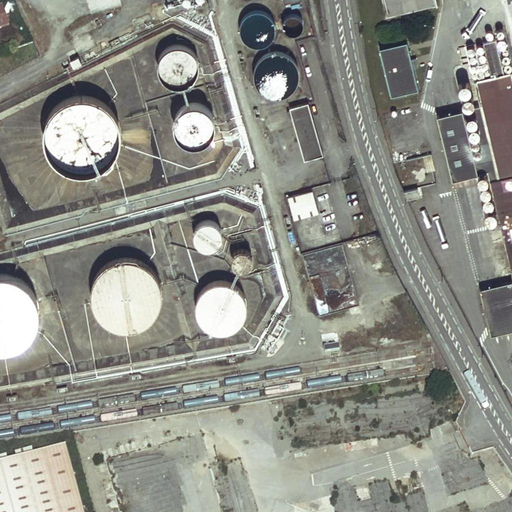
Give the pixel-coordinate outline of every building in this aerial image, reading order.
[(435,1),(434,0),(383,0),(386,13),(435,1)] [(1,5),(0,5),(0,28),(9,26),(1,5)] [(259,7),(257,7),(254,7),(252,8),(250,9),(248,10),(246,11),(245,13),(243,14),(242,16),(241,18),(240,21),(240,23),(239,25),(239,28),(240,30),(241,32),(242,34),(243,36),(244,38),(246,39),(248,41),(250,42),(252,43),(254,44),(256,44),(259,44),(261,44),(263,43),(266,42),(268,41),(269,40),(271,38),(273,36),(274,34),(275,32),(276,30),(276,28),(276,26),(276,23),(276,21),(275,19),(274,17),(273,15),(271,13),(270,11),(268,10),(266,9),(264,8),(261,7),(259,7)] [(297,12),(294,12),(291,12),(289,13),(287,14),(285,16),(284,19),(284,21),(284,24),(285,26),(286,28),(288,30),(290,31),(293,32),(295,32),(298,32),(300,30),(302,28),(303,26),(304,24),(304,21),(304,19),(303,16),(301,15),(299,13),(297,12)] [(411,54),(406,36),(379,43),(391,91),(418,84),(413,63),(411,54)] [(161,52),(159,55),(158,57),(158,60),(157,63),(157,65),(157,67),(158,70),(159,72),(160,74),(161,77),(163,78),(165,80),(168,82),(170,83),(172,84),(173,84),(175,84),(179,85),(182,84),(185,84),(187,82),(189,81),(191,80),(193,78),(195,75),(197,73),(198,69),(198,66),(199,63),(198,61),(198,58),(197,56),(196,54),(194,51),(192,49),(190,47),(187,45),(184,44),(180,43),(177,43),(174,44),(171,44),(169,45),(167,47),(165,48),(163,50),(161,52)] [(276,52),(273,52),(270,52),(268,53),(265,54),(263,55),(260,57),(258,59),(256,61),(255,63),(254,66),(253,68),(252,71),(252,74),(252,77),(253,79),(254,82),(255,85),(256,87),(258,89),(260,91),(262,93),(265,94),(267,95),(270,96),(273,96),(276,96),(278,96),(281,95),(284,94),(286,93),(288,91),(291,89),(292,87),(294,85),(295,82),(296,80),(297,77),(297,74),(297,71),(296,69),(295,66),(294,63),(293,61),(291,59),(289,57),(286,55),(284,54),(281,53),(279,52),(276,52)] [(511,70),(467,80),(476,117),(440,125),(452,175),(487,167),(511,273),(511,276),(501,279),(511,325),(511,324),(511,70)] [(84,94),(79,94),(74,95),(70,96),(65,97),(61,100),(57,102),(54,106),(51,109),(48,113),(46,118),(45,122),(44,127),(43,132),(44,136),(44,141),(46,146),(48,150),(50,154),(53,158),(57,161),(61,164),(65,166),(69,168),(74,169),(79,170),(83,170),(88,169),(93,168),(97,167),(102,164),(105,162),(109,158),(112,155),(115,151),(117,146),(118,142),(119,137),(119,132),(119,128),(118,123),(117,118),(115,114),(112,110),(109,106),(106,103),(102,100),(98,98),(93,96),(89,95),(84,94)] [(188,102),(186,103),(184,104),(182,105),(180,107),(179,108),(177,110),(176,112),(175,114),(174,117),(173,120),(173,122),(173,125),(174,128),(175,131),(176,133),(177,135),(179,137),(181,138),(183,140),(185,141),(186,141),(188,142),(190,142),(191,143),(194,143),(196,143),(198,142),(200,142),(202,141),(204,140),(206,139),(207,138),(209,136),(212,133),(213,130),(214,127),(214,125),(215,122),(214,119),(214,116),(212,113),(211,110),(209,108),(207,106),(205,105),(203,103),(201,102),(198,102),(196,101),(193,101),(190,102),(188,102)] [(321,154),(306,101),(288,107),(302,160),(321,154)] [(429,152),(422,154),(425,167),(433,166),(430,152),(429,152)] [(413,166),(411,166),(409,166),(408,167),(406,168),(405,169),(405,171),(404,173),(404,175),(405,176),(406,178),(407,179),(409,180),(410,181),(412,181),(414,180),(415,179),(417,178),(418,177),(418,175),(419,173),(418,171),(417,170),(416,168),(415,167),(413,166)] [(480,172),(479,172),(478,172),(477,172),(476,173),(475,174),(474,175),(474,176),(474,178),(475,179),(475,180),(476,181),(477,181),(478,182),(480,182),(481,181),(482,181),(483,180),(484,179),(484,178),(484,176),(484,175),(483,174),(483,173),(482,172),(480,172)] [(483,184),(482,184),(481,184),(480,184),(479,185),(478,186),(477,187),(477,189),(477,190),(478,191),(478,192),(479,193),(480,193),(482,194),(483,194),(484,193),(485,193),(486,192),(487,191),(487,190),(487,189),(487,187),(486,186),(486,185),(485,184),(483,184)] [(315,212),(310,191),(287,197),(292,219),(315,212)] [(486,196),(485,196),(484,196),(482,196),(481,197),(481,198),(480,199),(480,200),(480,202),(480,203),(481,204),(482,205),(483,205),(484,206),(485,206),(487,205),(488,205),(489,204),(489,203),(490,202),(490,200),(490,199),(489,198),(488,197),(487,196),(486,196)] [(494,216),(492,216),(491,216),(490,216),(489,217),(488,218),(488,219),(487,220),(487,222),(488,223),(489,224),(489,225),(490,225),(492,226),(493,226),(494,225),(495,225),(496,224),(497,223),(497,222),(497,220),(497,219),(497,218),(496,217),(495,216),(494,216)] [(210,220),(208,220),(206,220),(203,221),(201,222),(200,223),(198,225),(197,227),(195,230),(195,234),(195,235),(196,239),(197,240),(197,242),(200,244),(203,246),(204,247),(208,247),(210,247),(211,247),(214,246),(216,245),(219,243),(221,240),(222,237),(223,234),(222,232),(222,229),(221,227),(219,224),(218,223),(216,222),(213,221),(210,220)] [(498,231),(496,231),(495,231),(494,232),(493,232),(493,233),(492,234),(492,235),(492,236),(492,238),(493,239),(494,239),(495,240),(496,240),(497,240),(498,240),(499,239),(500,239),(500,238),(501,236),(501,235),(501,234),(500,233),(500,232),(498,232),(498,231)] [(245,248),(242,248),(240,248),(237,249),(235,251),(233,253),(232,255),(231,258),(232,261),(232,263),(234,265),(236,267),(238,269),(241,269),(243,269),(246,269),(248,268),(250,266),(252,263),(253,261),(253,258),(252,255),(251,253),(250,251),(247,249),(245,248)] [(129,256),(124,256),(120,256),(115,257),(111,259),(107,261),(103,264),(100,267),(97,271),(95,274),(93,278),(91,283),(91,287),(90,292),(90,296),(91,301),(93,305),(95,309),(97,313),(100,317),(103,320),(107,322),(111,325),(115,326),(119,328),(124,328),(128,328),(133,328),(137,327),(141,325),(145,323),(149,320),(152,317),(155,314),(160,306),(161,301),(162,297),(162,292),(162,288),(162,283),(160,279),(158,275),(156,271),(153,268),(150,264),(146,262),(142,260),(138,258),(133,256),(129,256)] [(0,349),(1,349),(5,349),(9,348),(12,348),(15,347),(18,346),(23,343),(25,341),(29,337),(32,334),(35,330),(36,327),(38,322),(39,319),(39,316),(39,313),(39,309),(39,306),(38,302),(38,299),(36,296),(35,293),(32,288),(30,286),(27,283),(24,281),(21,279),(19,277),(16,276),(13,275),(7,274),(1,273),(0,273),(0,349)] [(511,325),(501,279),(478,284),(488,330),(511,325)] [(224,280),(221,280),(218,280),(214,281),(211,282),(209,284),(206,286),(204,288),(202,290),(200,293),(198,296),(197,299),(197,302),(196,305),(197,308),(197,312),(198,315),(200,318),(201,321),(203,323),(206,325),(208,327),(211,329),(214,330),(217,331),(220,331),(224,331),(227,331),(230,330),(233,329),(236,327),(238,325),(241,323),(243,321),(245,318),(246,315),(247,312),(248,309),(248,306),(248,302),(247,299),(246,296),(245,293),(243,291),(241,288),(239,286),(236,284),(233,282),(230,281),(227,280),(224,280)] [(107,428),(98,431),(120,511),(164,511),(152,468),(152,469),(146,448),(132,452),(129,442),(113,447),(107,428)] [(0,511),(81,511),(65,448),(34,455),(17,459),(7,461),(0,463),(0,511)] [(16,454),(17,459),(34,455),(33,449),(16,454)]
